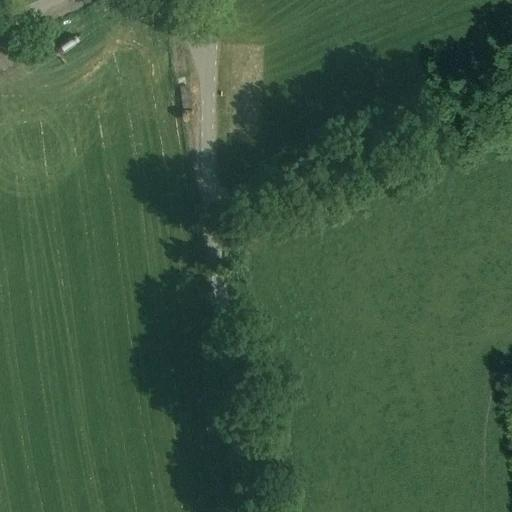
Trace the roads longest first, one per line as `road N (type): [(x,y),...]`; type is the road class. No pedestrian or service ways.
road 1 (track): [(215,208),(511,91)]
road 2 (unclassified): [(215,208),(257,511)]
road 3 (unclassified): [(215,208),(202,78)]
